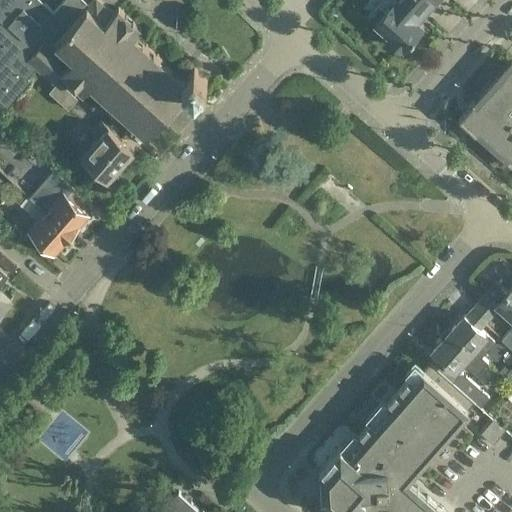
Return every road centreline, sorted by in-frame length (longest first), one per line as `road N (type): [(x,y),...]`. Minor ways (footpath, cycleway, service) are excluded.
road 1 (residential): [(498,214),(262,473),(258,493),(278,511)]
road 2 (residential): [(63,296),(302,38)]
road 3 (residential): [(397,125),(505,0)]
road 4 (residential): [(397,125),(498,214)]
road 5 (residential): [(302,38),(397,125)]
